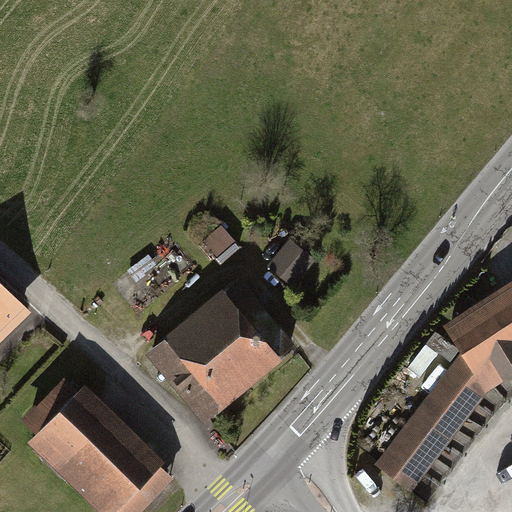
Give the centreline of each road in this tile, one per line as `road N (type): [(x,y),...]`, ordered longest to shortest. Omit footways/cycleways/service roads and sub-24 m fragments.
road 1 (secondary): [(511,181),(277,452)]
road 2 (track): [(242,489),(185,426),(0,263)]
